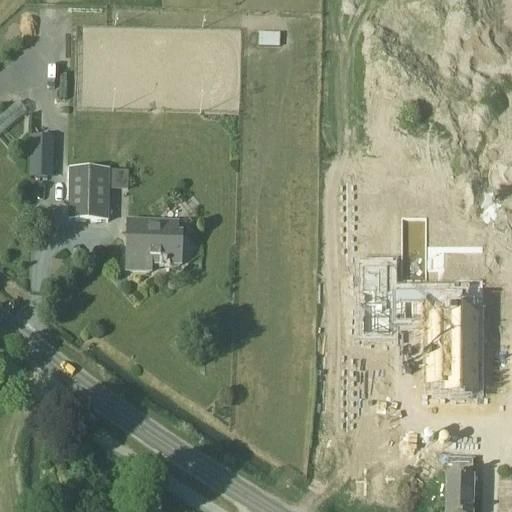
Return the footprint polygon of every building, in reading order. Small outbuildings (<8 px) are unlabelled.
[(53,141),(30,140),(29,180),(51,181),(53,141)] [(68,172),(67,224),(108,224),(109,192),(109,174),(109,172),(68,172)] [(127,192),(127,173),(115,173),(115,191),(127,192)] [(177,226),(127,224),(126,274),(150,274),(150,268),(180,268),(181,237),(176,237),(177,226)] [(388,271),(361,270),(361,335),(387,335),(388,271)] [(485,301),(486,279),(437,277),(436,299),(485,301)] [(450,308),(430,308),(429,394),(475,394),(475,321),(456,320),(456,317),(450,317),(450,308)] [(382,459),(449,460),(447,511),(476,511),(478,462),(480,462),(480,418),(427,417),(428,353),(388,352),(389,337),(370,337),(369,436),(382,436),(382,459)]
